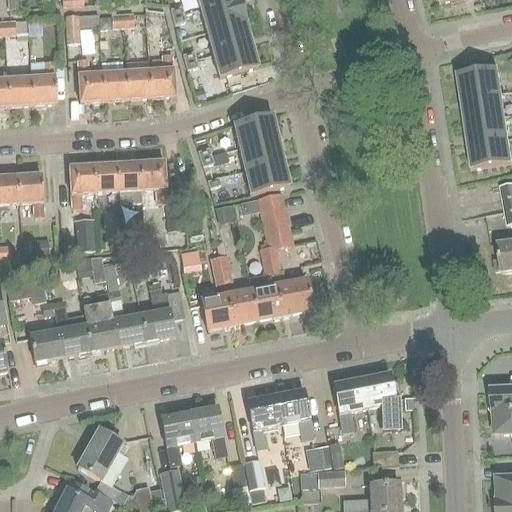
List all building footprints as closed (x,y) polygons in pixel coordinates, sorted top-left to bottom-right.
[(72,10),(72,0),(61,1),(62,11),(72,10)] [(78,0),(72,0),(72,10),(83,9),(82,0),(78,0)] [(195,0),(199,12),(238,2),(237,0),(195,0)] [(18,13),(18,2),(8,3),(9,14),(18,13)] [(199,12),(206,36),(244,25),(238,2),(199,12)] [(171,21),(181,19),(179,9),(168,12),(171,21)] [(66,19),(67,48),(79,47),(78,18),(66,19)] [(98,19),(78,19),(79,32),(98,31),(98,19)] [(122,32),(121,19),(110,20),(111,33),(122,32)] [(121,19),(122,32),(133,31),(133,19),(121,19)] [(184,28),(181,19),(171,21),(173,31),(184,28)] [(99,33),(111,33),(110,21),(99,22),(99,33)] [(251,47),(244,25),(206,36),(212,58),(251,47)] [(14,26),(3,27),(4,39),(15,39),(14,26)] [(251,47),(212,58),(218,82),(257,71),(251,47)] [(183,66),(194,63),(191,54),(181,57),(183,66)] [(149,75),(150,102),(174,101),(173,73),(172,73),(171,60),(161,61),(162,74),(149,75)] [(196,73),(194,63),(183,66),(186,76),(196,73)] [(103,105),(101,78),(87,79),(87,64),(77,65),(78,79),(77,79),(79,107),(103,105)] [(31,82),(33,110),(56,108),(54,80),(53,66),(43,67),(44,81),(31,82)] [(62,66),(53,66),(54,80),(63,80),(62,66)] [(457,79),(461,103),(500,97),(497,73),(457,79)] [(150,102),(149,75),(125,76),(127,104),(150,102)] [(127,104),(125,76),(101,78),(103,105),(127,104)] [(7,83),(9,111),(33,110),(31,82),(7,83)] [(0,111),(9,111),(7,83),(0,83),(0,111)] [(202,92),(193,95),(196,105),(205,102),(202,92)] [(461,103),(464,126),(504,120),(500,97),(461,103)] [(238,153),(278,144),(272,119),(233,129),(238,153)] [(507,143),(504,120),(464,126),(468,149),(507,143)] [(507,143),(468,149),(471,173),(511,168),(507,143)] [(278,144),(238,153),(244,176),(283,166),(278,144)] [(193,153),(195,163),(206,160),(204,151),(193,153)] [(208,170),(206,160),(195,163),(197,172),(208,170)] [(163,165),(140,167),(141,194),(155,194),(156,208),(166,207),(165,193),(163,165)] [(283,166),(244,176),(249,199),(289,190),(283,166)] [(116,168),(118,196),(131,195),(132,207),(142,206),(141,194),(140,167),(116,168)] [(116,168),(92,170),(94,197),(118,196),(116,168)] [(94,197),(92,170),(68,171),(70,199),(71,213),(81,212),(80,198),(94,197)] [(40,179),(17,180),(19,208),(32,207),(33,221),(43,221),(40,179)] [(0,209),(19,208),(17,180),(0,181),(0,209)] [(213,182),(203,185),(205,195),(215,192),(213,182)] [(511,187),(500,190),(503,203),(511,201),(511,187)] [(260,217),(283,211),(280,199),(257,204),(260,217)] [(511,214),(511,201),(503,203),(505,216),(511,214)] [(233,225),(230,208),(217,211),(220,227),(233,225)] [(166,236),(179,235),(177,211),(165,212),(166,236)] [(286,223),(283,211),(260,217),(262,229),(286,223)] [(262,229),(266,242),(289,237),(286,223),(262,229)] [(75,258),(93,257),(92,224),(73,225),(75,258)] [(131,237),(120,238),(121,253),(132,252),(131,237)] [(292,248),(289,237),(266,242),(266,244),(268,251),(276,250),(276,252),(292,248)] [(121,253),(120,238),(109,238),(110,254),(121,253)] [(49,259),(48,242),(34,243),(35,260),(49,259)] [(259,249),(260,253),(268,251),(266,244),(262,244),(263,248),(259,249)] [(511,276),(511,244),(496,247),(500,278),(511,276)] [(215,248),(218,261),(224,260),(222,246),(215,248)] [(9,250),(0,250),(0,263),(10,263),(9,250)] [(260,253),(262,266),(278,263),(276,252),(276,250),(268,251),(260,253)] [(189,269),(205,267),(203,252),(187,254),(189,269)] [(209,263),(212,277),(229,273),(227,260),(224,260),(218,261),(209,263)] [(90,278),(88,262),(75,263),(77,280),(90,278)] [(262,266),(265,279),(271,277),(280,320),(312,314),(306,283),(284,288),(281,275),(278,263),(262,266)] [(113,268),(102,270),(107,297),(117,295),(113,268)] [(229,273),(212,277),(214,290),(232,287),(229,273)] [(250,294),(256,325),(280,320),(271,277),(265,279),(247,282),(250,294)] [(184,322),(179,296),(166,298),(166,297),(160,298),(159,294),(160,293),(159,287),(147,289),(148,296),(149,296),(153,317),(141,319),(146,350),(158,348),(157,344),(174,341),(171,325),(184,322)] [(46,306),(42,288),(7,295),(9,305),(30,301),(31,309),(46,306)] [(109,310),(112,325),(117,351),(133,348),(134,352),(146,350),(141,319),(123,323),(120,304),(118,294),(117,295),(107,297),(109,310)] [(250,294),(226,299),(232,330),(256,325),(250,294)] [(109,310),(107,297),(96,299),(98,312),(109,310)] [(232,330),(226,299),(200,304),(206,335),(232,330)] [(62,305),(52,307),(54,318),(64,316),(62,305)] [(54,318),(52,307),(41,309),(43,322),(54,320),(54,318)] [(57,335),(62,361),(77,359),(78,362),(91,360),(85,330),(83,319),(65,322),(64,316),(54,318),(54,320),(57,335)] [(85,330),(91,360),(103,358),(102,354),(117,351),(112,325),(85,330)] [(57,335),(29,340),(34,367),(35,366),(35,370),(47,368),(46,364),(62,361),(57,335)] [(360,380),(367,414),(372,413),(372,412),(380,410),(381,436),(400,435),(398,387),(397,386),(392,386),(390,377),(375,379),(374,378),(360,380)] [(367,414),(360,380),(346,383),(346,385),(331,388),(341,439),(354,436),(350,417),(367,414)] [(489,414),(493,413),(511,412),(511,392),(492,394),(493,397),(489,398),(489,414)] [(309,424),(308,424),(302,395),(288,398),(287,395),(274,398),(280,429),(297,426),(301,447),(313,444),(309,424)] [(246,406),(252,435),(251,435),(255,455),(268,453),(264,437),(277,435),(276,430),(280,429),(274,398),(261,400),(261,403),(246,406)] [(404,402),(404,414),(414,414),(413,402),(404,402)] [(202,411),(187,414),(194,447),(210,443),(214,461),(213,462),(214,462),(225,460),(225,459),(224,459),(222,447),(222,446),(221,442),(221,441),(222,441),(216,411),(202,414),(202,411)] [(511,412),(493,413),(495,440),(511,438),(511,412)] [(181,468),(178,450),(194,447),(187,414),(173,416),(174,420),(160,422),(166,452),(167,453),(168,457),(167,457),(168,458),(170,470),(170,471),(181,469),(181,468)] [(100,485),(93,497),(105,503),(128,463),(116,456),(121,447),(99,434),(77,472),(100,485)] [(329,449),(333,472),(344,470),(339,447),(329,449)] [(327,450),(316,452),(321,473),(331,471),(328,451),(327,450)] [(397,455),(371,456),(372,472),(398,471),(397,455)] [(243,466),(249,495),(251,508),(265,505),(263,492),(265,492),(259,463),(243,466)] [(241,467),(229,470),(234,495),(246,492),(241,467)] [(183,511),(176,474),(160,477),(166,511),(183,511)] [(300,493),(317,492),(345,491),(344,475),(299,477),(300,493)] [(511,481),(497,483),(498,506),(511,504),(511,481)] [(108,511),(111,506),(105,503),(93,497),(69,485),(55,511),(108,511)] [(342,505),(341,511),(399,511),(399,504),(404,504),(403,487),(369,488),(369,504),(342,505)] [(276,493),(278,505),(291,503),(289,490),(276,493)] [(152,511),(149,495),(148,491),(135,494),(131,501),(129,499),(122,511),(123,511),(152,511)]
